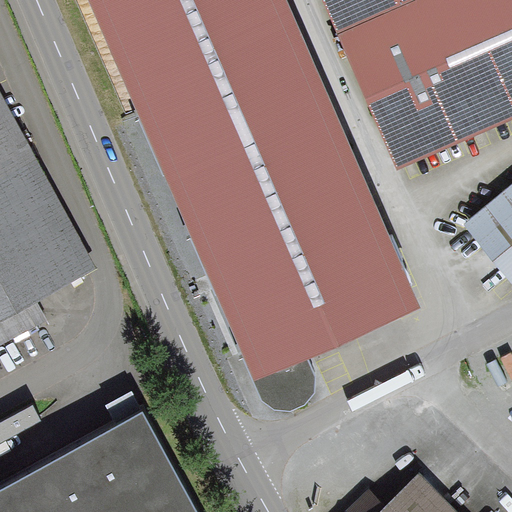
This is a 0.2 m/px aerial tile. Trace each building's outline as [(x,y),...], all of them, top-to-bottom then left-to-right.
[(90,0),(144,123),(254,378),(301,358),(419,307),(368,190),(286,0),(90,0)] [(511,0),(286,0),(368,190),(410,160),(511,116),(511,0)] [(0,341),(40,319),(31,302),(93,268),(75,234),(0,100),(0,341)] [(511,184),(471,219),(511,267),(511,184)] [(0,511),(197,511),(140,407),(0,482),(0,511)] [(459,511),(420,471),(377,511),(459,511)]
